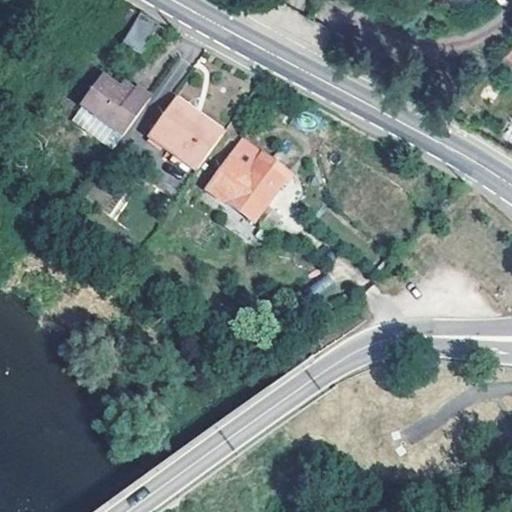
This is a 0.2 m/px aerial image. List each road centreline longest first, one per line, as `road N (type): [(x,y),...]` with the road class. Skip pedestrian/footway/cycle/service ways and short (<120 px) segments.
road 1 (tertiary): [(132,511),(356,351),(402,337),(491,338)]
road 2 (secondary): [(511,186),(169,0)]
